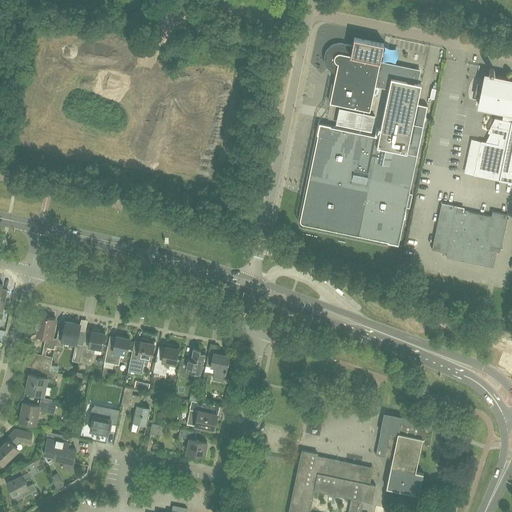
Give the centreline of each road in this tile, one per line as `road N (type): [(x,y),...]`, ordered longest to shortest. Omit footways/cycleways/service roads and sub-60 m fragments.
road 1 (residential): [(93,450),(210,476),(229,473),(260,335),(31,271)]
road 2 (unknown): [(294,83),(0,28)]
road 3 (unclassified): [(251,285),(309,12)]
road 4 (primary): [(259,288),(508,395)]
road 5 (primary): [(511,374),(259,288)]
road 6 (primary): [(251,285),(40,227)]
road 7 (unknown): [(185,0),(155,123),(71,109)]
road 8 (unclassified): [(511,55),(309,12)]
road 9 (unknown): [(436,182),(421,243),(428,257),(489,272),(504,264),(511,239)]
road 10 (residential): [(0,402),(31,271)]
